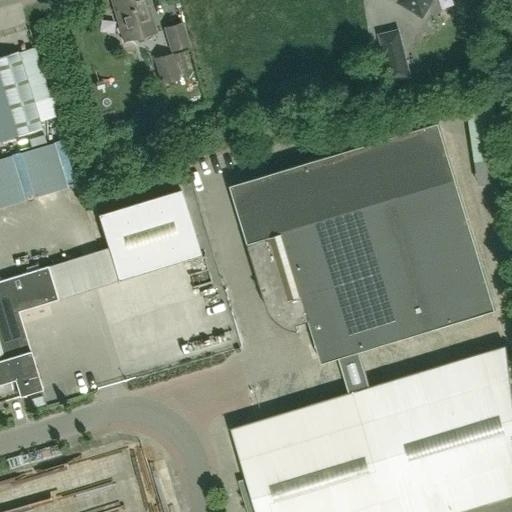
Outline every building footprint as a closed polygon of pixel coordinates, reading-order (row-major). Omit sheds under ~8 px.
[(111,0),(124,41),(156,32),(146,0),(111,0)] [(396,0),(396,1),(419,15),(428,0),(396,0)] [(171,51),(188,46),(181,23),(164,28),(171,51)] [(410,75),(399,31),(381,35),(392,80),(410,75)] [(18,51),(0,56),(0,141),(18,136),(42,128),(18,51)] [(183,52),(173,55),(172,53),(153,59),(160,85),(180,79),(178,74),(189,71),(183,52)] [(477,104),(480,156),(496,156),(494,103),(477,104)] [(310,321),(322,363),(439,327),(495,311),(438,123),(265,175),(283,232),(248,243),(267,305),(271,315),(279,323),(288,328),(299,330),(299,329),(297,324),(310,321)] [(70,139),(0,157),(0,206),(82,185),(70,139)] [(98,215),(108,248),(118,280),(201,255),(181,189),(98,215)] [(18,311),(54,300),(44,267),(0,280),(0,401),(42,389),(18,311)] [(453,511),(511,494),(511,391),(506,346),(367,388),(363,374),(305,392),(310,405),(232,429),(247,479),(240,481),(249,511),(453,511)] [(172,511),(161,473),(63,501),(58,483),(38,489),(36,479),(0,489),(0,511),(172,511)]
